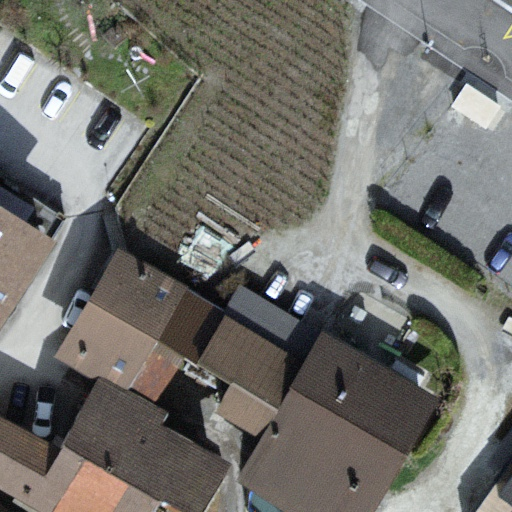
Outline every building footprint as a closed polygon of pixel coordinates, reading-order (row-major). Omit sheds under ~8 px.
[(0,210),(0,329),(54,246),(0,210)] [(124,258),(60,367),(101,389),(165,424),(199,379),(228,324),(216,315),(124,258)] [(309,376),(228,324),(207,377),(240,403),(223,428),(267,451),(309,376)] [(383,511),(439,411),(327,345),(309,376),(267,451),(244,493),(275,511),(383,511)] [(223,511),(238,474),(101,389),(67,466),(46,511),(223,511)] [(0,423),(0,501),(14,511),(46,511),(67,466),(0,423)] [(511,476),(498,496),(511,505),(511,476)]
